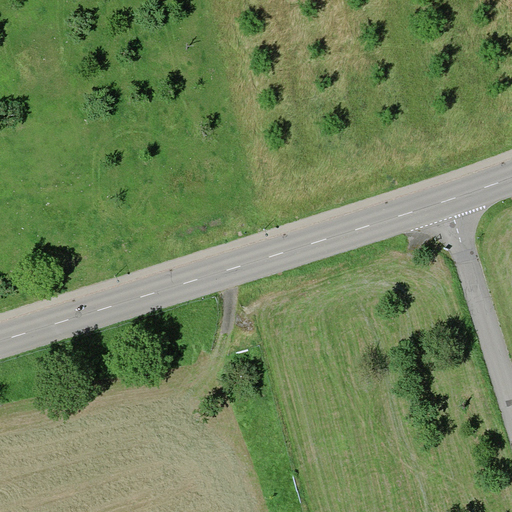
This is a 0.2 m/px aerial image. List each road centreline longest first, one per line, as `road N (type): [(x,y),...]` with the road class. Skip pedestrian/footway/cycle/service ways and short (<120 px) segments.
road 1 (secondary): [(446,198),(0,342)]
road 2 (residential): [(446,198),(511,413)]
